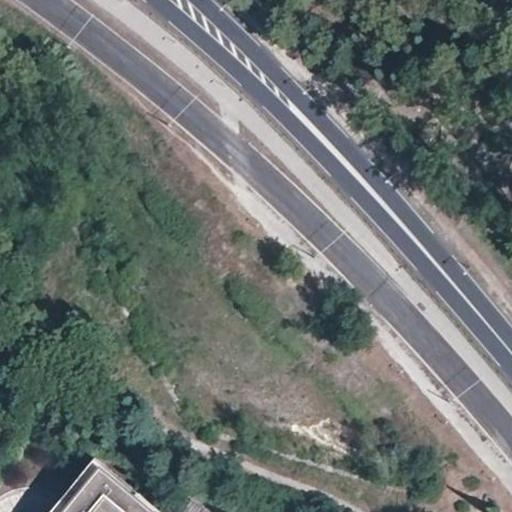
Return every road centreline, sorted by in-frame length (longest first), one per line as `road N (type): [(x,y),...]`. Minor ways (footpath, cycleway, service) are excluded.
road 1 (secondary): [(273,90),(511,353)]
road 2 (secondary): [(157,0),(273,90)]
